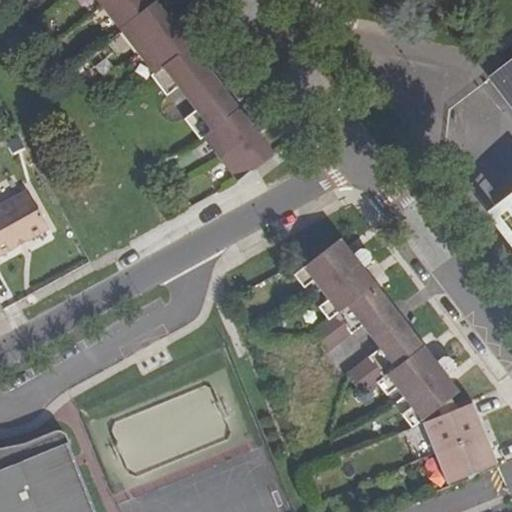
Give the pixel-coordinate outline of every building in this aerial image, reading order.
[(204,137),(238,182),(274,153),(156,0),(98,0),(155,73),(151,75),(167,96),(179,87),(196,110),(184,119),(200,140),(204,137)] [(511,193),(494,208),(511,230),(511,58),(506,63),(511,70),(511,84),(502,92),(511,105),(511,193)] [(502,92),(511,84),(511,70),(506,63),(489,76),(502,92)] [(0,255),(17,247),(14,242),(21,237),(24,243),(48,229),(27,192),(0,206),(0,255)] [(405,418),(412,427),(459,392),(447,376),(436,363),(363,268),(353,255),(341,239),(294,275),(303,286),(309,281),(327,304),(320,309),(328,319),(313,331),(316,335),(329,352),(358,329),(376,352),(346,374),(348,377),(365,397),(380,386),(388,396),(394,391),(411,413),(405,418)] [(420,424),(446,489),(498,468),(472,403),(427,422),(420,424)] [(93,511),(66,447),(70,445),(65,432),(61,432),(52,434),(47,436),(38,440),(32,442),(23,446),(16,448),(8,449),(0,450),(0,511),(93,511)]
